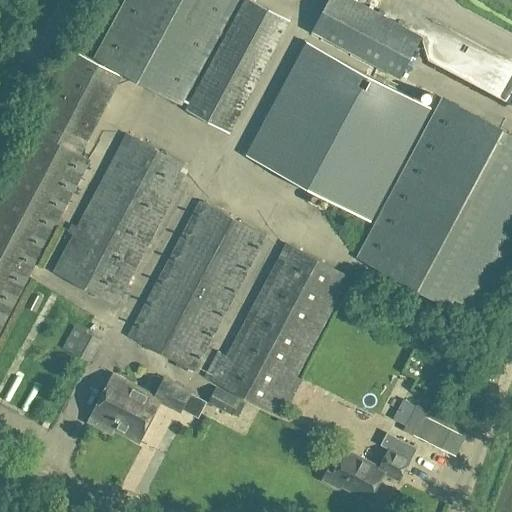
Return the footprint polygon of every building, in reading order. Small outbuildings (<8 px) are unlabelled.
[(182,100),(234,0),(123,0),(95,53),(182,100)] [(231,126),(289,16),(258,0),(243,0),(188,103),(231,126)] [(329,0),(315,28),(401,74),(423,32),(362,0),(329,0)] [(469,33),(453,65),(476,76),(492,44),(469,33)] [(431,109),(308,43),(247,157),(370,222),(431,109)] [(86,56),(46,134),(30,126),(0,183),(0,324),(88,156),(78,150),(118,73),(86,56)] [(511,260),(511,134),(442,98),(362,250),(484,313),(511,260)] [(127,281),(188,163),(127,131),(55,269),(116,301),(118,297),(124,300),(132,284),(127,281)] [(190,366),(195,368),(267,232),(202,198),(131,334),(179,360),(177,363),(189,369),(190,366)] [(303,380),(296,377),(351,273),(290,241),(228,357),(218,352),(206,374),(284,416),(303,380)] [(36,312),(44,298),(33,292),(26,307),(36,312)] [(88,359),(100,338),(85,330),(74,352),(88,359)] [(114,374),(90,421),(112,432),(114,427),(140,440),(161,399),(181,410),(191,391),(165,378),(156,395),(114,374)] [(231,414),(239,399),(216,388),(209,403),(231,414)] [(43,420),(41,426),(46,429),(49,423),(43,420)] [(442,436),(459,444),(466,429),(448,421),(442,436)] [(344,487),(346,484),(374,498),(385,476),(398,483),(410,459),(417,447),(387,431),(379,446),(387,450),(380,465),(349,450),(342,464),(335,461),(326,478),(344,487)]
